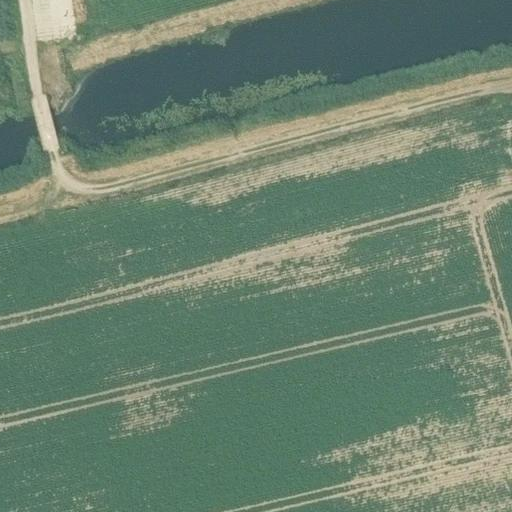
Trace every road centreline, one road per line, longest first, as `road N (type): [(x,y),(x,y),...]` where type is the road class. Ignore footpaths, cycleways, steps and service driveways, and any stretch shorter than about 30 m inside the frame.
road 1 (track): [(511,88),(92,192),(62,184),(53,165)]
road 2 (unclassified): [(53,165),(26,0)]
